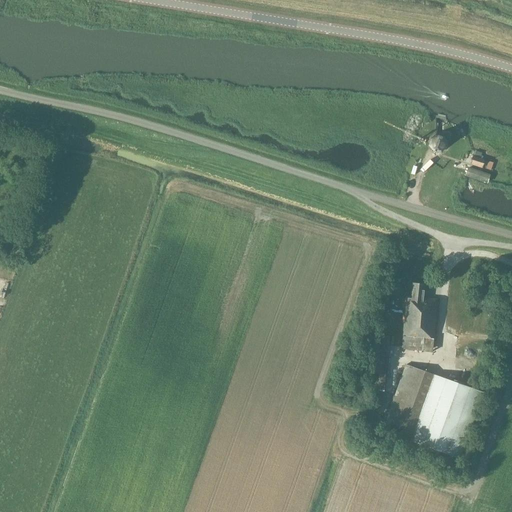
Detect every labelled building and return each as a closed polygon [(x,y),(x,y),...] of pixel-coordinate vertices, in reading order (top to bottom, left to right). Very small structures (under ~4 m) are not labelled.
[(429,145),(429,147),(430,147),(433,151),(433,152),(435,152),(439,153),(440,153),(442,153),(442,152),(447,149),(448,147),(447,147),(448,142),(448,140),(447,140),(444,135),(442,134),(442,135),(437,134),(435,134),(435,135),(431,138),(430,138),(430,140),(429,145)] [(473,156),(470,164),(482,168),(484,161),(473,156)] [(490,176),(468,168),(465,177),(487,185),(490,176)] [(401,349),(422,351),(433,352),(434,339),(437,299),(423,298),(424,284),(413,283),(412,297),(406,296),(402,336),(401,349)] [(411,441),(461,459),(484,393),(461,384),(406,365),(385,421),(414,432),(411,441)]
